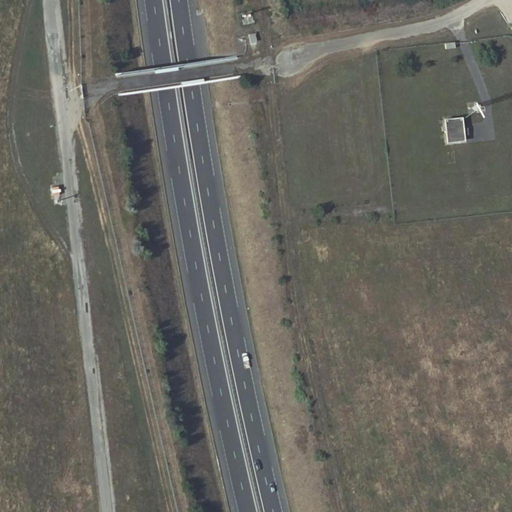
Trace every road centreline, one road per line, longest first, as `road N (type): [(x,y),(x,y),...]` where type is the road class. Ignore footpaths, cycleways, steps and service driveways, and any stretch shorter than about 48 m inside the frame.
road 1 (motorway): [(274,511),(214,224),(179,0)]
road 2 (motorway): [(153,0),(207,328),(247,511)]
road 3 (unclassified): [(453,18),(239,64)]
